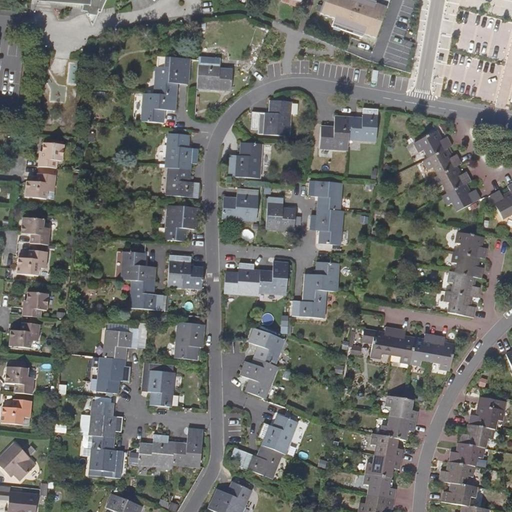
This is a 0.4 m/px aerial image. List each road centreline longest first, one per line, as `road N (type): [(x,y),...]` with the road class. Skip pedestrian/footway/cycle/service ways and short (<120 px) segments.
road 1 (residential): [(511,316),(443,410),(417,511)]
road 2 (residential): [(212,252),(216,422)]
road 3 (residential): [(418,104),(313,84),(265,90)]
road 4 (residential): [(220,130),(210,163),(212,252)]
road 5 (unknown): [(503,323),(383,313)]
